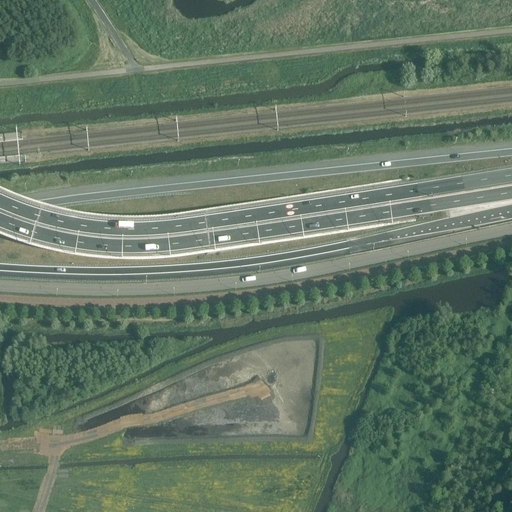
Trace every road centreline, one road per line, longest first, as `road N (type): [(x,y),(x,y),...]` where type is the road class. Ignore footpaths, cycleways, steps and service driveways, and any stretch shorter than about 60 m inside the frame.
road 1 (primary): [(511,174),(147,233),(74,229),(0,206)]
road 2 (primary): [(0,224),(79,247),(155,250),(511,196)]
road 3 (primary): [(0,264),(107,269),(252,260),(511,206)]
road 4 (secondary): [(0,286),(119,290),(246,280),(511,228)]
road 5 (primary): [(511,151),(0,209)]
